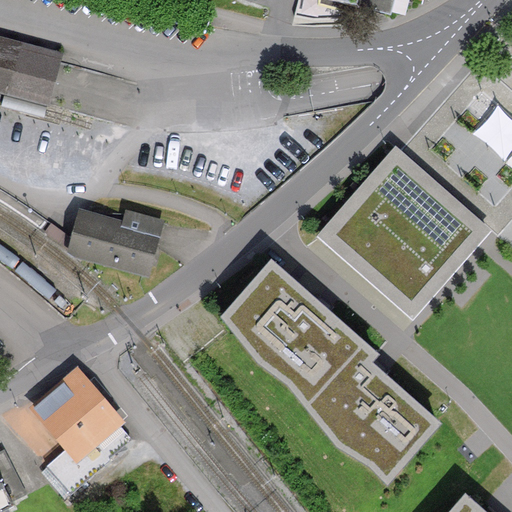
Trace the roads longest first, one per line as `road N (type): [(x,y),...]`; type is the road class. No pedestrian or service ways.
road 1 (residential): [(434,43),(415,76),(329,164),(241,241),(89,346)]
road 2 (residential): [(434,43),(183,58),(0,11)]
road 3 (residential): [(217,511),(89,346)]
